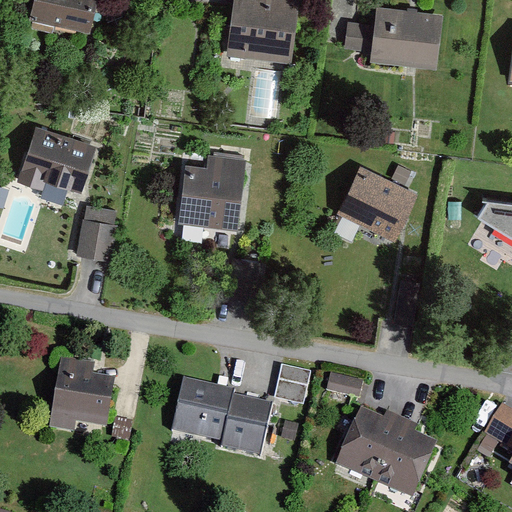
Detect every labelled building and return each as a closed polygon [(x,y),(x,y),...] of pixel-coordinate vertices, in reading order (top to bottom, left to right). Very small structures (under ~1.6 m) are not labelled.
[(34,0),(32,15),(90,27),(95,0),(34,0)] [(297,0),(295,0),(234,0),(228,55),(290,62),(297,0)] [(408,11),(377,8),(375,24),(357,22),(346,20),(344,42),(343,50),(356,52),(370,53),(369,64),(417,69),(437,71),(443,15),(417,12),(418,9),(416,9),(413,9),(409,8),(408,8),(408,11)] [(69,138),(36,127),(27,151),(18,181),(42,189),(45,182),(80,193),(96,147),(69,138)] [(395,144),(396,131),(386,130),(385,143),(395,144)] [(206,172),(187,169),(180,222),(239,230),(248,162),(208,156),(206,172)] [(405,185),(411,172),(398,166),(392,179),(405,185)] [(414,198),(362,172),(342,213),(394,239),(414,198)] [(511,206),(488,204),(479,218),(482,220),(511,238),(511,206)] [(94,207),(88,205),(85,221),(114,226),(117,211),(94,207)] [(114,226),(85,221),(79,256),(93,258),(108,261),(114,226)] [(76,421),(106,426),(114,385),(115,377),(101,375),(94,374),(96,362),(63,356),(50,426),(74,431),(76,421)] [(311,370),(282,364),(278,380),(274,397),(302,404),(311,370)] [(363,380),(331,373),(328,389),(359,397),(361,389),(363,380)] [(221,447),(262,456),(273,403),(232,394),(234,389),(216,385),(184,379),(173,433),(222,443),(221,447)] [(487,433),(511,447),(511,409),(503,403),(486,432),(487,433)] [(436,444),(437,443),(425,438),(417,434),(420,426),(387,411),(383,419),(362,409),(357,420),(339,460),(413,494),(436,444)] [(132,421),(116,417),(113,435),(129,439),(132,421)] [(298,424),(285,421),(282,437),(294,440),(298,424)]
